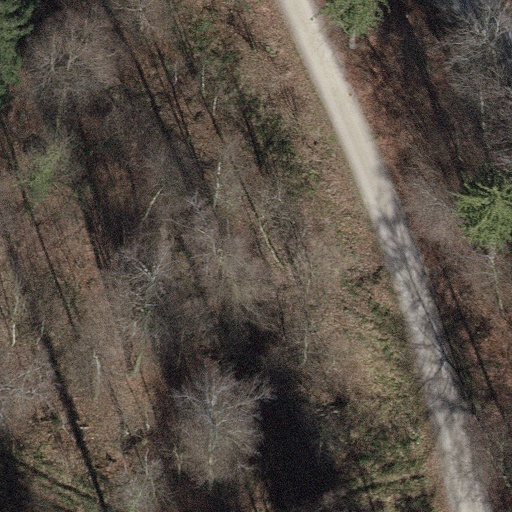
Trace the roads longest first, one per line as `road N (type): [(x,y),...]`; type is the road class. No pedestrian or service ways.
road 1 (track): [(302,0),(400,233),(475,511)]
road 2 (track): [(460,450),(323,511)]
